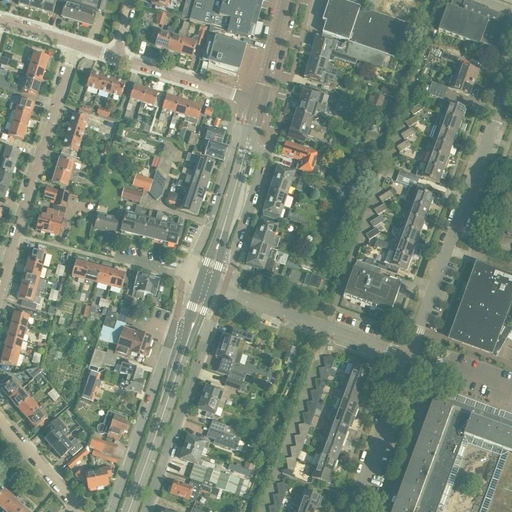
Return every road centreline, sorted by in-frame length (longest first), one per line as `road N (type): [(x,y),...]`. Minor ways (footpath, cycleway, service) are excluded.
road 1 (residential): [(511,79),(409,357)]
road 2 (residential): [(0,298),(75,44)]
road 3 (residential): [(195,314),(171,330),(111,511)]
road 4 (residential): [(207,284),(409,357)]
road 5 (residential): [(144,511),(207,333),(195,314)]
road 6 (tertiary): [(129,511),(195,314)]
road 7 (residential): [(251,132),(237,128),(211,220),(184,272)]
road 8 (residential): [(409,357),(355,511)]
road 9 (residential): [(215,259),(234,254),(262,158),(251,132)]
road 10 (residential): [(245,97),(115,55)]
road 11 (tertiary): [(215,259),(251,132)]
road 12 (residential): [(79,511),(0,421)]
